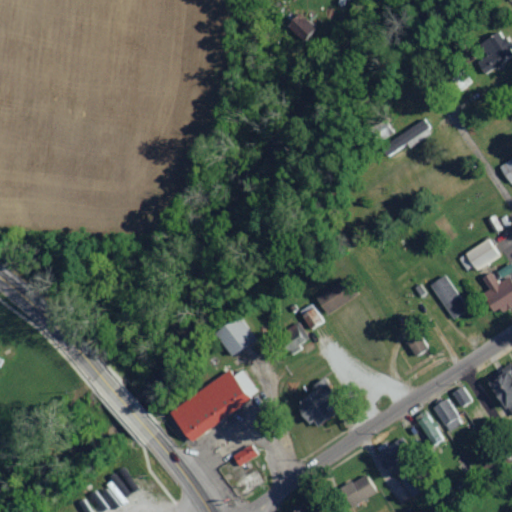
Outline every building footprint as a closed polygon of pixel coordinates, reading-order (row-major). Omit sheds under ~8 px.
[(305,40),(317,28),(300,12),(289,25),(305,40)] [(511,42),(502,27),(483,39),(490,50),(476,59),(485,73),(511,55),(511,42)] [(469,41),(476,51),(469,56),(461,46),(469,41)] [(465,68),(450,81),(458,90),(473,78),(465,68)] [(419,105),(376,133),(388,151),(431,124),(419,105)] [(381,148),(387,157),(407,143),(411,148),(433,133),(423,119),(381,148)] [(511,153),(501,161),(511,175),(511,153)] [(487,236),(467,250),(478,266),(498,252),(487,236)] [(511,271),(511,270),(500,277),(494,268),(484,274),(489,283),(485,286),(495,301),(511,290),(511,271)] [(444,271),(470,308),(457,317),(431,279),(444,271)] [(347,274),(357,290),(328,309),(317,293),(347,274)] [(300,310),(311,329),(323,321),(313,303),(300,310)] [(238,312),(217,328),(235,351),(256,335),(238,312)] [(278,328),(292,348),(311,335),(297,315),(278,328)] [(419,326),(432,345),(418,355),(405,336),(419,326)] [(511,363),(511,364),(486,380),(504,408),(509,405),(511,409),(511,363)] [(229,364),(251,394),(192,437),(171,407),(229,364)] [(296,391),(322,428),(342,415),(332,401),(344,393),(327,369),(296,391)] [(462,407),(473,399),(463,385),(452,392),(462,407)] [(451,431),(464,422),(446,398),(433,407),(451,431)] [(416,416),(433,445),(443,439),(426,410),(416,416)] [(258,455),(252,444),(233,453),(239,465),(258,455)] [(366,472),(355,480),(351,474),(340,483),(358,506),(366,501),(363,497),(377,487),(366,472)] [(311,499),(319,511),(294,511),(293,510),(311,499)]
